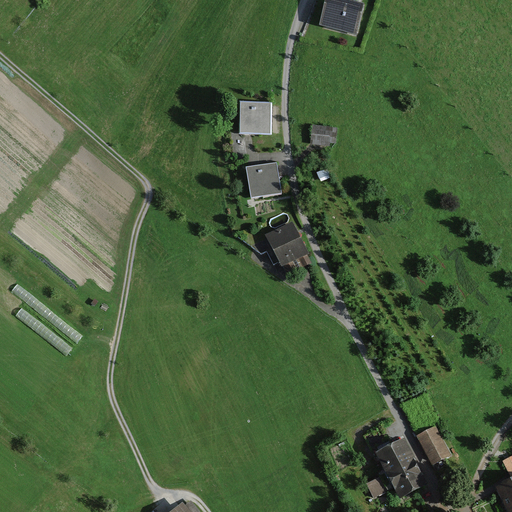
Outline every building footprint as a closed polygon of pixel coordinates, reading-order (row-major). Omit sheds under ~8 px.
[(365,9),(324,1),(318,32),(358,40),(365,9)] [(240,137),(271,137),(270,104),(240,104),(240,137)] [(311,142),(337,144),(339,125),(313,123),(311,142)] [(250,201),(281,196),(276,165),(245,169),(250,201)] [(310,261),(292,223),(264,236),(281,274),(310,261)] [(44,305),(38,313),(79,341),(84,333),(44,305)] [(438,429),(418,439),(432,468),(452,457),(438,429)] [(427,490),(403,441),(373,455),(397,505),(427,490)] [(510,483),(492,491),(502,511),(511,511),(511,459),(501,465),(510,483)] [(367,482),(376,497),(388,490),(380,475),(367,482)]
